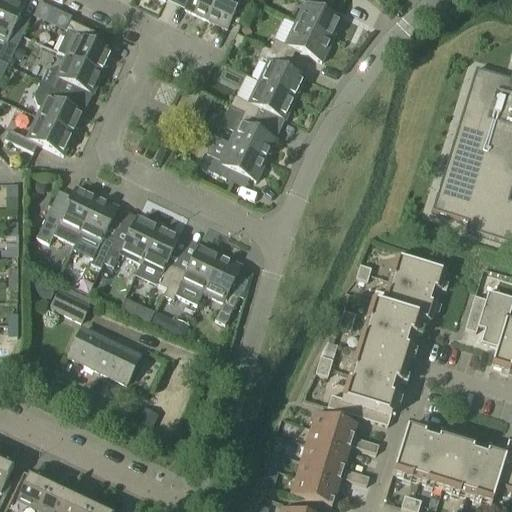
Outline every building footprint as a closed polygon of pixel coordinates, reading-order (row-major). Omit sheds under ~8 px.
[(24,9),(4,0),(1,0),(0,3),(0,43),(6,46),(0,58),(0,64),(8,68),(21,39),(12,34),(24,9)] [(190,0),(184,12),(205,23),(216,0),(190,0)] [(216,0),(205,23),(226,33),(239,7),(248,12),(253,0),(216,0)] [(295,26),(331,44),(341,23),(324,15),(328,8),(330,9),(334,0),(299,0),(298,3),(304,6),(295,26)] [(43,24),(50,10),(39,5),(32,19),(43,24)] [(65,59),(102,77),(112,56),(87,43),(91,34),(92,34),(70,23),(65,33),(75,38),(65,59)] [(295,26),(284,47),(267,40),(263,49),(291,63),(296,53),(321,65),(331,44),(295,26)] [(240,52),(245,41),(236,37),(232,47),(240,52)] [(291,63),(263,49),(258,60),(268,64),(258,85),(295,103),(305,82),(279,69),(284,60),(291,63)] [(33,81),(62,95),(67,85),(92,98),(102,77),(65,59),(60,70),(57,69),(46,72),(45,75),(38,71),(33,81)] [(511,81),(511,83),(476,72),(432,213),(468,225),(465,233),(511,247),(511,205),(508,204),(511,191),(511,81)] [(36,121),(73,138),(83,117),(58,105),(62,95),(33,81),(33,82),(41,85),(36,95),(46,100),(36,121)] [(295,103),(258,85),(248,106),(234,99),(230,109),(255,121),(259,112),(285,124),(295,103)] [(192,117),(202,122),(212,100),(202,95),(192,117)] [(255,121),(230,109),(229,110),(220,129),(234,136),(228,146),(266,164),(275,143),(250,131),(255,121)] [(36,121),(31,130),(26,141),(9,133),(4,143),(33,157),(38,147),(63,159),(73,138),(36,121)] [(266,164),(228,146),(228,147),(216,141),(208,158),(207,157),(200,171),(226,183),(230,173),(256,185),(266,164)] [(165,169),(176,175),(180,166),(169,161),(165,169)] [(6,201),(18,201),(18,188),(6,188),(6,201)] [(79,238),(96,201),(75,191),(63,217),(50,210),(35,242),(48,248),(53,238),(63,243),(68,233),(79,238)] [(96,201),(79,238),(99,248),(95,258),(105,263),(103,266),(103,267),(115,241),(105,237),(117,211),(96,201)] [(140,267),(158,230),(137,220),(125,246),(115,241),(103,267),(113,271),(120,258),(140,267)] [(18,238),(18,226),(6,226),(6,238),(18,238)] [(163,299),(177,270),(167,266),(179,240),(158,230),(140,267),(153,273),(148,283),(166,292),(163,299)] [(18,238),(6,238),(6,251),(18,250),(18,238)] [(202,297),(219,260),(198,250),(186,275),(177,270),(163,299),(173,304),(181,287),(202,297)] [(202,297),(222,306),(223,307),(214,324),(225,329),(238,300),(229,295),(241,270),(219,260),(202,297)] [(421,320),(420,323),(429,326),(445,275),(396,260),(381,308),(421,320)] [(368,279),(370,273),(359,269),(357,276),(368,279)] [(18,284),(18,272),(8,272),(8,284),(18,284)] [(368,279),(357,276),(355,282),(366,286),(368,279)] [(35,277),(30,293),(48,299),(53,284),(35,277)] [(18,284),(8,284),(8,295),(18,296),(18,284)] [(50,313),(81,329),(90,310),(58,294),(50,313)] [(480,320),(477,330),(484,332),(480,346),(496,351),(506,321),(508,321),(511,307),(511,301),(488,294),(485,303),(483,310),(481,317),(480,320)] [(474,300),(472,306),(483,310),(485,303),(474,300)] [(141,322),(146,310),(127,302),(122,314),(141,322)] [(405,371),(420,323),(421,320),(381,308),(371,305),(356,356),(405,371)] [(472,306),(470,313),(481,317),(483,310),(472,306)] [(156,313),(150,326),(180,338),(185,326),(156,313)] [(470,313),(468,319),(479,323),(481,317),(470,313)] [(352,327),(355,319),(343,315),(340,323),(352,327)] [(18,329),(18,318),(8,318),(8,329),(18,329)] [(468,319),(466,326),(477,330),(479,323),(468,319)] [(511,322),(508,321),(506,321),(496,351),(490,370),(511,376),(511,322)] [(352,327),(340,323),(338,332),(350,335),(352,327)] [(477,330),(466,326),(464,333),(475,336),(477,330)] [(18,329),(8,329),(8,341),(18,341),(18,329)] [(68,361),(125,389),(139,361),(81,333),(68,361)] [(356,356),(348,381),(341,403),(345,404),(352,406),(360,408),(368,411),(375,413),(383,416),(391,418),(405,371),(356,356)] [(329,373),(332,364),(320,361),(317,369),(329,373)] [(329,373),(317,369),(315,377),(327,381),(329,373)] [(333,413),(337,401),(330,399),(327,411),(333,413)] [(345,404),(341,403),(337,401),(333,413),(341,416),(345,404)] [(345,404),(341,416),(349,418),(352,406),(345,404)] [(352,406),(349,418),(356,421),(360,408),(352,406)] [(360,408),(356,421),(364,423),(368,411),(360,408)] [(368,411),(364,423),(372,425),(375,413),(368,411)] [(375,413),(372,425),(379,428),(383,416),(375,413)] [(310,433),(351,445),(356,429),(315,416),(310,433)] [(383,416),(379,428),(387,430),(391,418),(383,416)] [(441,493),(446,477),(456,444),(407,429),(392,478),(441,493)] [(305,449),(346,461),(351,445),(310,433),(305,449)] [(366,445),(354,442),(352,450),(364,454),(366,445)] [(491,508),(495,494),(496,492),(506,459),(504,458),(456,444),(446,477),(441,493),(491,508)] [(495,494),(511,499),(511,445),(508,444),(504,458),(506,459),(496,492),(495,494)] [(366,445),(364,454),(376,457),(378,449),(366,445)] [(346,461),(305,449),(300,465),(341,477),(346,461)] [(0,461),(0,496),(13,468),(0,461)] [(295,481),(336,494),(341,477),(300,465),(295,481)] [(265,485),(274,488),(277,476),(269,473),(265,485)] [(356,478),(344,474),(342,482),(354,486),(356,478)] [(32,511),(38,511),(51,486),(30,476),(16,504),(32,511)] [(356,478),(354,486),(366,490),(368,481),(356,478)] [(295,481),(290,497),(331,510),(336,494),(295,481)] [(63,511),(72,496),(51,486),(38,511),(63,511)] [(89,511),(92,506),(72,496),(63,511),(89,511)] [(409,511),(412,503),(404,500),(400,511),(409,511)] [(412,503),(409,511),(418,511),(420,505),(412,503)]
